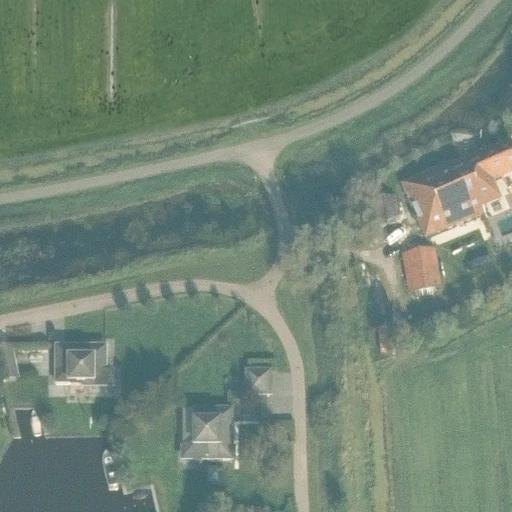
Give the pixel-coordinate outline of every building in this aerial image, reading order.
[(461,162),(401,188),(424,241),(484,215),(480,207),(498,200),(492,184),(511,175),(511,149),(510,144),(462,164),(461,162)] [(399,198),(368,199),(369,228),(400,227),(399,198)] [(408,296),(441,290),(434,250),(400,256),(408,296)] [(0,384),(0,386),(19,382),(11,347),(0,349),(0,384)] [(104,387),(104,375),(105,350),(55,350),(55,387),(104,387)] [(250,398),(273,398),(273,375),(250,375),(250,398)] [(182,463),(193,463),(231,462),(230,413),(193,413),(193,450),(181,450),(182,463)]
